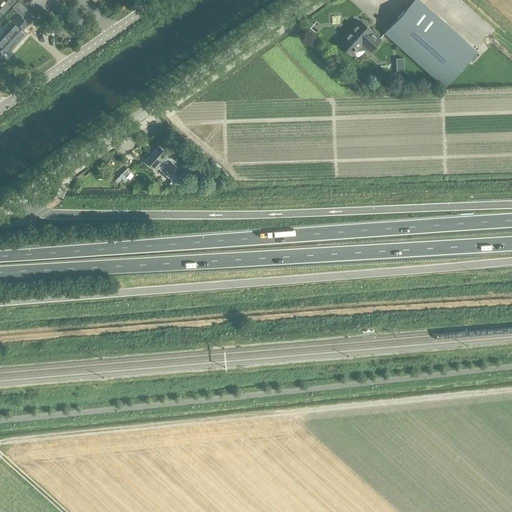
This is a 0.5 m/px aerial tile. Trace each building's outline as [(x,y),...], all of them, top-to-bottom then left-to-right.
[(6,0),(0,8),(0,10),(4,14),(15,0),(6,0)] [(445,87),(477,50),(421,0),(413,0),(384,33),(445,87)] [(24,29),(28,25),(19,16),(14,22),(16,24),(0,42),(0,45),(9,54),(28,34),(24,29)] [(339,44),(353,56),(362,45),(370,52),(381,40),(360,20),(339,44)] [(405,69),(405,56),(397,56),(397,69),(405,69)] [(408,145),(394,145),(393,153),(407,154),(408,145)] [(159,146),(152,153),(173,173),(178,168),(174,164),(176,161),(159,146)] [(181,148),(178,151),(180,152),(177,155),(189,166),(195,160),(181,148)] [(115,149),(105,157),(111,164),(120,155),(115,149)] [(173,173),(152,153),(146,160),(157,170),(158,169),(169,178),(173,173)] [(441,172),(440,161),(393,162),(394,174),(441,172)] [(388,163),(341,164),(341,175),(388,175),(388,163)] [(200,167),(191,176),(197,181),(202,176),(208,181),(211,178),(200,167)] [(190,175),(183,169),(181,172),(182,173),(179,176),(178,174),(175,177),(180,182),(183,179),(187,177),(187,178),(190,175)]
